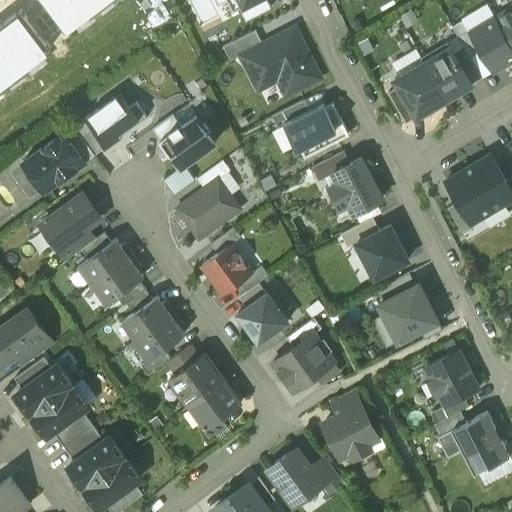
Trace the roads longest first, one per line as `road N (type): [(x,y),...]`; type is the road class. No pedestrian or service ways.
road 1 (residential): [(164,511),(281,417),(158,242),(139,182)]
road 2 (residential): [(399,165),(511,376)]
road 3 (residential): [(314,0),(399,165)]
road 4 (residential): [(511,99),(399,165)]
